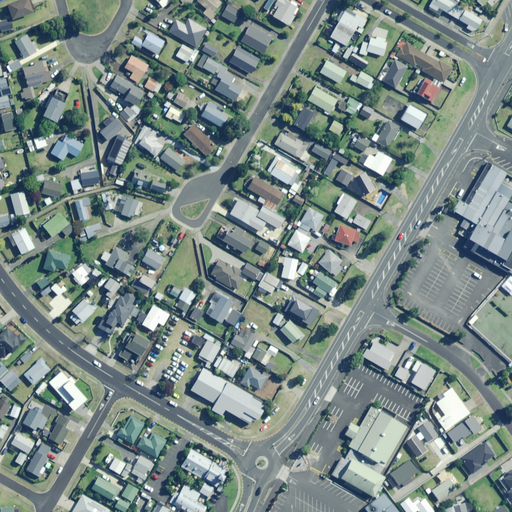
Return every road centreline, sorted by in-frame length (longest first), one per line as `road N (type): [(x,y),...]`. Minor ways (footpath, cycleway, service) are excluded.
road 1 (secondary): [(465,126),(363,305)]
road 2 (residential): [(324,0),(223,177)]
road 3 (residential): [(363,305),(466,369),(511,427)]
road 4 (secondary): [(363,305),(312,397),(269,453)]
road 5 (tertiary): [(119,380),(48,331),(0,275)]
road 6 (tertiary): [(252,457),(119,380)]
road 7 (residential): [(496,73),(362,0)]
road 8 (residential): [(48,505),(119,380)]
road 9 (residential): [(126,0),(90,50),(74,46),(59,0)]
road 10 (residential): [(393,0),(502,62)]
